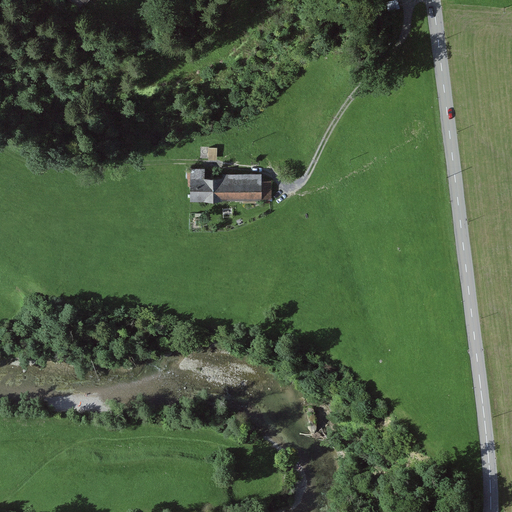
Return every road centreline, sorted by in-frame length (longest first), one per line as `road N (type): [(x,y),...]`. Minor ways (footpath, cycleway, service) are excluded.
road 1 (tertiary): [(491,511),(433,0)]
road 2 (track): [(288,188),(260,164),(150,165),(0,138)]
road 3 (track): [(93,2),(145,28),(159,54),(143,80),(83,96),(0,67)]
